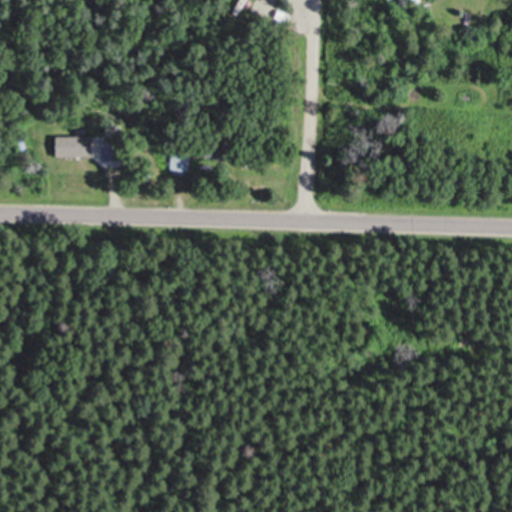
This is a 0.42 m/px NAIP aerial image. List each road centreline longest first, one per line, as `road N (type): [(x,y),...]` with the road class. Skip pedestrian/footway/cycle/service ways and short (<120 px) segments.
road 1 (tertiary): [(0,210),(511,227)]
road 2 (residential): [(304,220),(312,0)]
